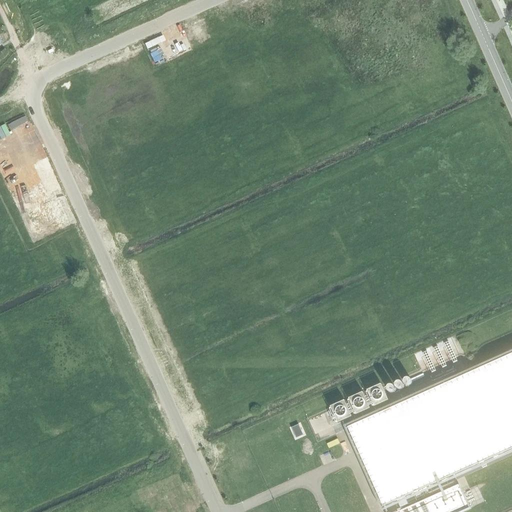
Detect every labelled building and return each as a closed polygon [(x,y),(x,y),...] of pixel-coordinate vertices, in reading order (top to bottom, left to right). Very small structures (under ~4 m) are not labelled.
[(445,346),(441,348),(449,365),(453,363),(445,346)] [(434,350),(430,352),(438,370),(442,368),(434,350)] [(511,354),(348,428),(385,511),(461,511),(469,508),(454,476),(511,450),(511,354)] [(423,356),(419,357),(427,375),(431,373),(423,356)] [(369,391),(376,407),(390,400),(383,384),(369,391)] [(357,415),(371,409),(364,393),(350,399),(357,415)] [(340,423),(353,417),(346,400),(332,406),(340,423)] [(303,435),(298,425),(292,428),(296,438),(303,435)]
